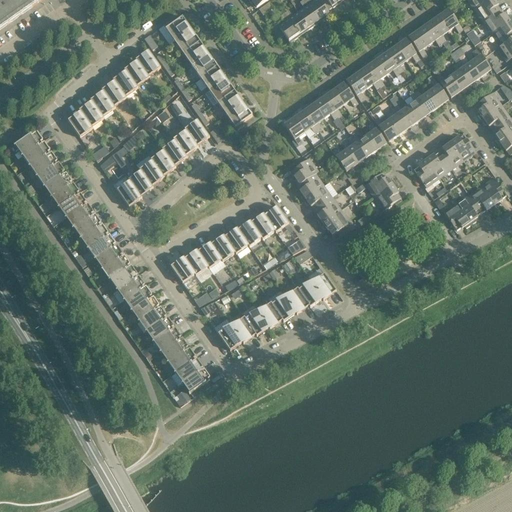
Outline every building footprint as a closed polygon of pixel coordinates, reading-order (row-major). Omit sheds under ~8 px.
[(0,0),(0,30),(42,0),(0,0)] [(249,0),(248,1),(252,6),(253,5),(256,9),(269,0),(249,0)] [(326,0),(316,0),(311,3),(309,0),(304,0),(304,1),(319,22),(321,20),(322,21),(330,16),(327,12),(322,6),(328,2),(326,0)] [(342,0),(341,0),(326,0),(328,2),(322,6),(327,12),(332,9),(333,9),(340,4),(339,2),(342,0)] [(466,0),(469,5),(470,4),(475,11),(490,0),(466,0)] [(498,2),(496,0),(490,0),(475,11),(480,18),(479,19),(483,24),(501,11),(497,7),(498,6),(496,3),(498,2)] [(319,22),(304,1),(300,4),(304,9),(298,13),(310,30),(317,25),(316,24),(319,22)] [(274,9),(270,3),(259,11),(263,16),(274,9)] [(504,16),(501,11),(483,24),(487,29),(492,35),(511,21),(509,17),(507,18),(505,15),(504,16)] [(288,12),(284,15),(299,36),(302,34),(303,35),(310,30),(298,13),(292,17),(288,12)] [(459,26),(449,12),(446,14),(445,13),(438,18),(448,33),(455,28),(459,34),(463,31),(459,26)] [(299,36),(284,15),(280,17),(284,23),(278,27),(277,25),(272,29),(279,40),(284,36),(290,44),(297,39),(296,37),(299,36)] [(191,31),(182,18),(172,25),(171,23),(171,22),(163,27),(174,43),(191,31)] [(448,33),(438,18),(431,23),(432,24),(429,26),(443,45),(446,43),(442,37),(448,33)] [(511,21),(492,35),(497,42),(496,43),(500,48),(511,39),(511,21)] [(443,45),(429,26),(426,28),(425,27),(418,32),(429,47),(435,42),(439,48),(443,45)] [(200,43),(191,31),(174,43),(183,55),(200,43)] [(429,47),(418,32),(412,37),(412,38),(409,40),(423,60),(427,57),(423,51),(429,47)] [(472,32),(468,35),(471,40),(476,37),(472,32)] [(158,49),(150,37),(144,41),(153,53),(158,49)] [(511,39),(500,48),(499,48),(504,56),(502,57),(506,63),(511,58),(511,39)] [(416,56),(406,42),(403,44),(402,43),(396,48),(406,63),(412,58),(416,64),(420,61),(416,56)] [(208,55),(200,43),(183,55),(191,67),(208,55)] [(447,43),(443,46),(445,49),(448,53),(449,54),(453,51),(447,43)] [(406,63),(396,48),(389,53),(389,54),(386,56),(400,75),(404,73),(400,67),(406,63)] [(477,60),(470,64),(481,79),(491,71),(476,51),(472,54),(477,60)] [(161,69),(149,52),(136,61),(149,80),(149,79),(148,78),(161,69)] [(217,68),(208,55),(191,67),(200,80),(217,68)] [(160,56),(157,58),(164,68),(167,66),(160,56)] [(400,75),(386,56),(383,58),(383,57),(376,62),(386,77),(392,72),(397,78),(400,75)] [(149,80),(136,61),(135,61),(136,63),(125,71),(138,90),(138,89),(137,88),(149,80)] [(386,77),(376,62),(369,67),(370,68),(367,70),(381,89),(384,87),(380,81),(386,77)] [(460,62),(456,65),(471,86),(481,79),(470,64),(464,68),(460,62)] [(471,86),(456,65),(453,68),(457,73),(451,78),(461,92),(471,86)] [(174,76),(167,66),(164,68),(171,78),(174,76)] [(226,80),(217,68),(200,80),(209,92),(226,80)] [(381,89),(367,70),(364,72),(363,71),(356,76),(367,90),(373,86),(377,92),(381,89)] [(138,90),(125,71),(124,72),(125,73),(113,81),(126,100),(127,100),(126,98),(138,90)] [(367,90),(356,76),(350,80),(350,81),(347,84),(356,98),(357,97),(361,103),(365,100),(361,95),(367,90)] [(441,85),(450,99),(451,100),(461,92),(451,78),(445,82),(441,76),(437,79),(441,85)] [(235,92),(226,80),(209,92),(217,104),(235,92)] [(126,100),(113,81),(113,82),(114,83),(102,91),(115,110),(114,108),(126,100)] [(177,81),(174,83),(181,93),(184,91),(177,81)] [(434,90),(428,94),(438,109),(448,101),(438,87),(434,81),(430,84),(434,90)] [(354,99),(344,86),(341,88),(340,87),(333,92),(344,107),(350,102),(354,108),(358,105),(354,99)] [(115,110),(102,91),(101,92),(102,93),(91,102),(104,120),(103,118),(115,110)] [(191,101),(184,91),(181,93),(188,103),(191,101)] [(243,104),(235,92),(217,104),(226,117),(243,104)] [(344,107),(333,92),(327,97),(327,98),(324,100),(338,119),(342,117),(338,111),(344,107)] [(418,92),(414,95),(428,115),(438,109),(428,94),(422,98),(418,92)] [(493,94),(475,107),(478,112),(477,112),(479,115),(477,117),(481,122),(501,108),(496,101),(497,100),(493,94)] [(428,115),(414,95),(410,98),(414,103),(408,108),(419,122),(428,115)] [(338,119),(324,100),(321,102),(321,101),(314,106),(324,120),(330,116),(334,122),(338,119)] [(104,120),(91,102),(90,102),(91,103),(79,112),(93,130),(92,128),(104,120)] [(174,104),(170,107),(173,112),(178,109),(174,104)] [(252,117),(243,104),(226,117),(237,132),(244,127),(244,126),(242,124),(252,117)] [(195,105),(191,108),(198,118),(202,115),(195,105)] [(324,120),(314,106),(307,110),(308,111),(305,113),(318,133),(322,130),(318,125),(324,120)] [(398,106),(394,109),(409,129),(419,122),(408,108),(402,112),(398,106)] [(378,107),(371,112),(374,115),(380,111),(378,107)] [(506,115),(501,108),(481,122),(485,127),(487,125),(489,128),(490,127),(493,132),(510,119),(507,114),(506,115)] [(409,129),(394,109),(391,111),(395,117),(389,122),(399,136),(409,129)] [(93,130),(79,112),(80,113),(68,122),(80,139),(93,130)] [(165,113),(158,117),(163,124),(169,119),(165,113)] [(318,133),(305,113),(302,116),(301,115),(294,119),(304,134),(311,130),(315,136),(318,133)] [(209,125),(202,115),(198,118),(205,128),(209,125)] [(304,134),(294,119),(287,124),(288,125),(285,128),(294,141),(298,147),(302,144),(298,138),(304,134)] [(511,121),(510,119),(493,132),(496,136),(495,137),(497,140),(495,141),(498,146),(511,136),(511,121)] [(157,120),(152,123),(155,128),(160,125),(157,120)] [(378,129),(388,142),(389,143),(399,136),(389,122),(383,126),(378,120),(374,123),(379,129),(378,129)] [(209,139),(197,122),(185,131),(198,149),(197,147),(209,139)] [(372,133),(366,138),(376,152),(386,145),(376,130),(376,131),(372,125),(368,128),(372,133)] [(215,129),(209,133),(218,145),(223,141),(215,129)] [(198,149),(185,131),(184,131),(185,132),(174,141),(187,159),(186,157),(198,149)] [(20,144),(18,141),(14,144),(16,147),(15,147),(15,148),(16,147),(23,157),(22,158),(42,144),(41,142),(42,141),(42,140),(37,132),(20,144)] [(121,133),(116,136),(121,142),(125,139),(121,133)] [(142,133),(135,138),(138,143),(145,138),(142,133)] [(355,136),(352,139),(366,159),(376,152),(366,138),(359,142),(355,136)] [(511,136),(498,146),(502,151),(504,150),(506,153),(507,152),(510,157),(511,155),(511,136)] [(454,139),(449,143),(463,162),(470,157),(470,158),(476,154),(463,137),(456,142),(454,139)] [(134,138),(129,142),(133,147),(138,144),(134,138)] [(366,159),(352,139),(348,141),(352,147),(346,151),(356,166),(366,159)] [(116,140),(110,144),(114,149),(119,145),(116,140)] [(187,159),(174,141),(173,141),(174,142),(162,151),(175,169),(176,169),(175,167),(187,159)] [(50,150),(44,143),(42,144),(22,158),(23,158),(30,167),(29,168),(49,154),(48,152),(49,151),(50,151),(50,150)] [(463,162),(449,143),(444,146),(446,149),(439,154),(451,172),(456,168),(456,167),(463,162)] [(112,157),(121,170),(126,166),(121,159),(127,154),(124,149),(112,157)] [(336,159),(346,173),(356,166),(346,151),(340,156),(336,150),(332,153),(336,159)] [(175,169),(162,151),(163,153),(151,161),(164,179),(163,178),(175,169)] [(57,161),(51,153),(49,154),(29,168),(30,169),(31,168),(38,178),(37,178),(37,179),(57,165),(55,163),(57,162),(57,161)] [(451,172),(439,154),(431,159),(429,156),(424,160),(438,180),(445,175),(446,176),(451,172)] [(111,157),(100,167),(104,173),(117,164),(111,157)] [(309,160),(292,173),(295,177),(294,178),(296,181),(294,182),(298,187),(315,175),(316,175),(318,174),(312,166),(313,166),(309,160)] [(438,180),(424,160),(419,163),(421,166),(414,172),(426,189),(432,185),(431,184),(438,180)] [(164,179),(151,161),(150,161),(151,163),(140,171),(153,190),(153,189),(152,188),(164,179)] [(64,171),(59,163),(57,165),(37,179),(38,178),(45,188),(44,189),(64,175),(63,173),(64,172),(64,171)] [(153,190),(140,171),(139,171),(140,173),(128,181),(141,200),(142,199),(141,198),(153,190)] [(71,181),(66,174),(64,175),(44,189),(45,188),(52,198),(51,199),(71,185),(70,183),(71,182),(71,181)] [(383,174),(365,187),(367,189),(369,192),(370,192),(375,199),(395,185),(391,180),(389,181),(387,178),(386,179),(383,174)] [(319,180),(316,175),(315,175),(298,187),(301,192),(300,192),(302,195),(300,197),(303,202),(323,188),(318,181),(319,180)] [(489,184),(482,189),(496,209),(501,205),(499,204),(502,202),(501,201),(506,197),(494,179),(488,183),(489,184)] [(141,200),(128,181),(129,183),(117,191),(129,209),(141,200)] [(79,192),(73,184),(71,185),(51,199),(52,199),(59,209),(58,209),(58,210),(78,195),(77,194),(78,193),(79,192)] [(364,185),(355,191),(358,195),(367,189),(365,187),(364,185)] [(398,190),(395,185),(375,199),(380,206),(379,206),(383,212),(401,200),(397,195),(398,194),(396,191),(398,190)] [(328,195),(323,188),(303,202),(307,207),(309,205),(311,208),(312,207),(315,212),(333,199),(329,194),(328,195)] [(496,209),(482,189),(475,194),(474,193),(469,197),(481,215),(486,212),(486,213),(489,211),(490,213),(496,209)] [(86,202),(80,194),(78,196),(78,195),(58,210),(59,210),(60,209),(67,219),(66,220),(86,206),(84,204),(86,203),(86,202)] [(481,215),(469,197),(463,201),(464,202),(457,207),(471,226),(476,223),(475,221),(477,219),(477,218),(481,215)] [(336,205),(333,199),(315,212),(318,216),(317,217),(319,220),(317,221),(321,226),(340,212),(335,205),(336,205)] [(439,201),(435,204),(439,210),(444,207),(439,201)] [(93,212),(88,204),(86,206),(66,220),(67,219),(74,229),(73,230),(93,216),(92,214),(93,213),(93,212)] [(471,226),(457,207),(450,211),(449,210),(444,214),(456,232),(461,229),(462,230),(465,228),(466,230),(471,226)] [(289,225),(277,208),(265,217),(264,215),(263,216),(276,234),(289,225)] [(345,219),(340,212),(321,226),(324,231),(326,230),(328,233),(329,232),(332,237),(350,224),(346,219),(345,219)] [(100,223),(95,215),(93,216),(73,230),(73,231),(74,230),(81,240),(80,240),(80,241),(100,227),(99,225),(100,224),(100,223),(101,223),(100,223)] [(276,234),(263,216),(251,224),(250,223),(263,241),(275,233),(276,235),(276,234)] [(263,241),(250,223),(238,231),(237,230),(250,249),(261,240),(263,242),(263,241)] [(108,233),(102,225),(100,227),(80,241),(81,241),(82,240),(88,250),(87,251),(88,251),(108,237),(106,235),(108,234),(108,233)] [(62,229),(56,233),(61,239),(66,235),(62,229)] [(250,249),(237,230),(225,238),(224,237),(223,237),(236,256),(248,248),(249,249),(250,249)] [(115,243),(110,236),(108,237),(88,251),(89,250),(96,260),(95,261),(115,247),(113,245),(115,244),(115,243)] [(236,256),(223,237),(211,246),(210,244),(210,245),(223,263),(235,255),(236,256)] [(287,250),(292,257),(306,250),(299,241),(287,250)] [(223,263),(210,245),(198,253),(197,252),(210,270),(221,262),(222,263),(223,263)] [(122,254),(117,246),(115,247),(95,261),(96,261),(103,271),(102,271),(102,272),(122,257),(121,256),(122,255),(122,254)] [(210,270),(197,252),(185,260),(184,259),(183,259),(196,278),(208,269),(209,271),(210,270)] [(311,257),(307,252),(294,260),(299,266),(311,257)] [(130,264),(124,256),(122,258),(122,257),(102,272),(103,271),(110,281),(109,282),(129,268),(128,266),(129,265),(130,264)] [(196,278),(183,259),(171,268),(183,285),(195,276),(196,278)] [(288,263),(283,267),(287,273),(293,270),(288,263)] [(137,274),(131,266),(129,268),(109,282),(110,282),(111,281),(117,291),(117,292),(137,278),(135,276),(136,275),(137,275),(137,274)] [(254,269),(249,272),(253,278),(258,274),(254,269)] [(274,271),(269,274),(273,279),(278,276),(274,271)] [(336,293),(324,275),(312,284),(311,283),(310,283),(324,301),(336,293)] [(144,284),(139,277),(137,278),(117,292),(118,292),(125,302),(124,302),(144,288),(142,286),(144,286),(144,285),(144,284)] [(324,301),(310,283),(299,291),(298,290),(297,290),(310,309),(322,300),(323,302),(324,301)] [(151,295),(146,287),(144,289),(144,288),(124,302),(124,303),(125,302),(132,312),(131,312),(131,313),(151,299),(150,297),(151,296),(151,295)] [(310,309),(297,290),(285,298),(284,297),(297,316),(309,308),(310,309)] [(207,296),(196,303),(200,309),(212,302),(207,296)] [(227,297),(221,300),(224,305),(230,301),(227,297)] [(297,316),(284,297),(272,306),(271,304),(271,305),(284,323),(296,315),(297,316)] [(159,305),(153,298),(151,299),(131,313),(132,313),(132,312),(139,322),(138,323),(139,323),(158,309),(157,307),(158,306),(159,306),(159,305)] [(216,310),(212,305),(201,311),(205,317),(216,310)] [(284,323),(271,305),(259,313),(258,312),(257,312),(270,330),(282,322),(283,324),(284,323)] [(166,316),(161,308),(159,309),(158,309),(139,323),(140,323),(147,333),(146,333),(146,334),(166,320),(164,318),(166,317),(166,316)] [(270,330),(257,312),(245,320),(244,319),(257,338),(269,329),(270,331),(270,330)] [(173,326),(168,318),(166,320),(146,334),(147,333),(154,343),(153,344),(173,330),(172,328),(173,327),(173,326)] [(257,338),(244,319),(232,327),(231,326),(244,345),(255,336),(257,338)] [(244,345),(231,326),(218,335),(230,352),(242,344),(243,345),(244,345)] [(180,336),(175,329),(173,330),(153,344),(154,343),(161,353),(160,354),(180,340),(179,338),(180,337),(181,337),(181,336),(180,336)] [(188,346),(182,339),(180,340),(160,354),(161,354),(168,364),(167,364),(168,364),(188,350),(186,349),(187,348),(188,347),(188,346)] [(195,357),(190,349),(188,351),(188,350),(168,364),(168,365),(169,364),(176,374),(175,375),(195,361),(193,359),(195,358),(195,357)] [(149,354),(144,357),(148,363),(153,359),(149,354)] [(202,367),(197,359),(195,361),(175,375),(176,374),(183,384),(182,385),(202,371),(201,369),(202,368),(202,367)] [(209,377),(204,370),(202,371),(182,385),(183,385),(190,394),(189,395),(190,396),(191,395),(192,398),(197,394),(195,392),(210,382),(208,379),(209,379),(209,378),(210,378),(209,377)] [(184,393),(175,399),(180,406),(188,400),(184,393)]
